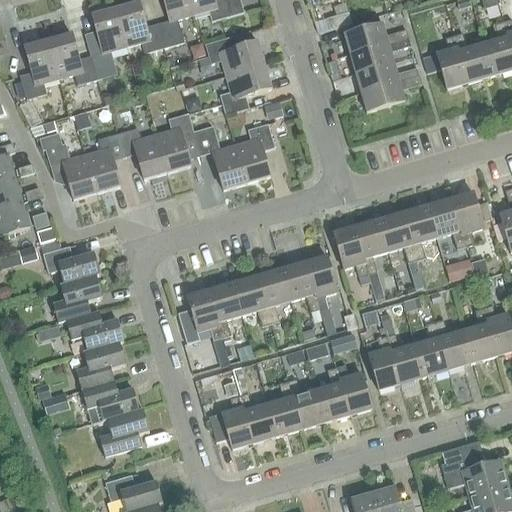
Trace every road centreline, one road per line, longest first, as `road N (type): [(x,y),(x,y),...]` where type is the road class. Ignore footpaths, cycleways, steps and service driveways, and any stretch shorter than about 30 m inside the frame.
road 1 (residential): [(206,501),(134,252),(341,194)]
road 2 (residential): [(511,413),(206,501)]
road 3 (residential): [(341,194),(286,0)]
road 4 (residential): [(341,194),(511,143)]
